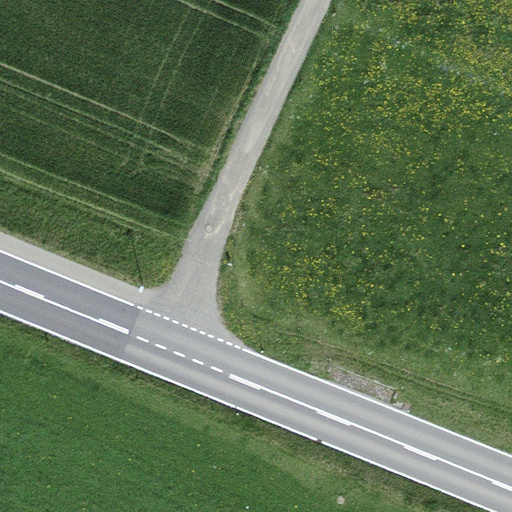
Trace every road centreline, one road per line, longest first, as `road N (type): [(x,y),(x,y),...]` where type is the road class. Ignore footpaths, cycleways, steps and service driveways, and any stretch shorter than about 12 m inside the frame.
road 1 (secondary): [(511,488),(0,280)]
road 2 (track): [(164,346),(316,0)]
